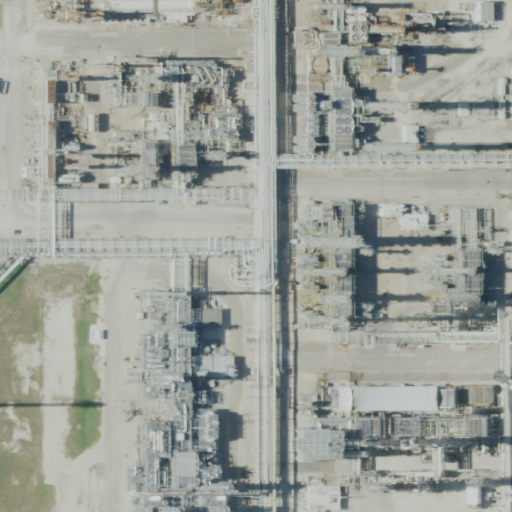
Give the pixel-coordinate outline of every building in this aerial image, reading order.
[(486,21),(486,2),(474,2),(474,20),(486,21)] [(398,230),(422,230),(422,215),(398,214),(398,230)] [(216,327),(217,309),(194,309),(194,327),(216,327)] [(188,356),(188,378),(227,377),(227,356),(188,356)] [(341,387),(329,387),(329,411),(341,411),(341,387)] [(462,389),(446,389),(446,408),(462,407),(462,389)] [(339,392),(456,393),(456,414),(338,413),(339,392)] [(334,486),(304,486),(304,510),(334,509),(334,486)]
